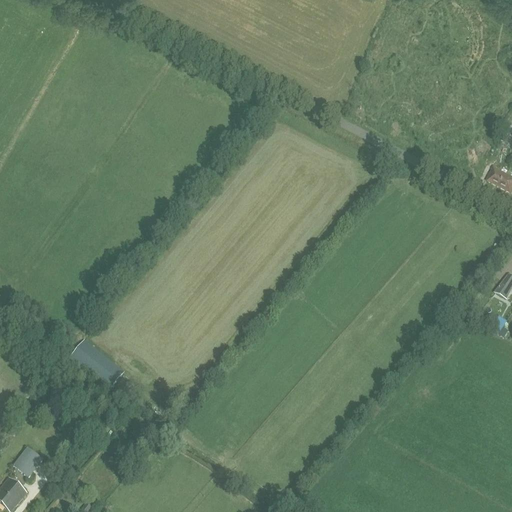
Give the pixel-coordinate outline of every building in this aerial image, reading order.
[(486,182),(498,188),(505,175),(493,169),(486,182)] [(511,192),(511,178),(505,175),(498,188),(511,195),(511,192)] [(511,279),(508,277),(494,295),(508,302),(511,294),(511,279)] [(499,337),(504,340),(508,332),(503,329),(499,337)] [(85,342),(70,360),(66,365),(81,378),(85,373),(108,393),(124,374),(85,342)] [(28,480),(43,462),(27,449),(13,467),(28,480)] [(0,506),(6,511),(10,511),(25,495),(8,481),(0,490),(0,506)]
